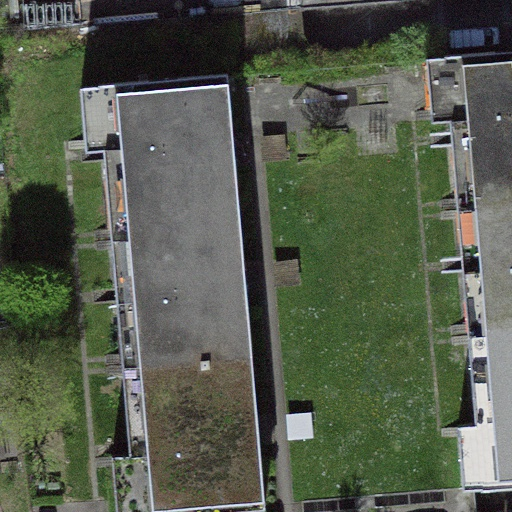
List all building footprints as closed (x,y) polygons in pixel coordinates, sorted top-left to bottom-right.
[(511,48),(445,54),(451,131),(458,208),(511,203),(511,48)] [(163,79),(98,84),(111,237),(241,226),(234,150),(228,73),(163,79)] [(511,203),(458,208),(463,270),(468,333),(511,329),(511,203)] [(241,226),(111,237),(122,363),(252,352),(245,279),(241,226)] [(511,329),(468,333),(475,410),(481,487),(511,484),(511,329)] [(252,352),(122,363),(134,511),(199,511),(264,506),(258,429),(252,352)]
